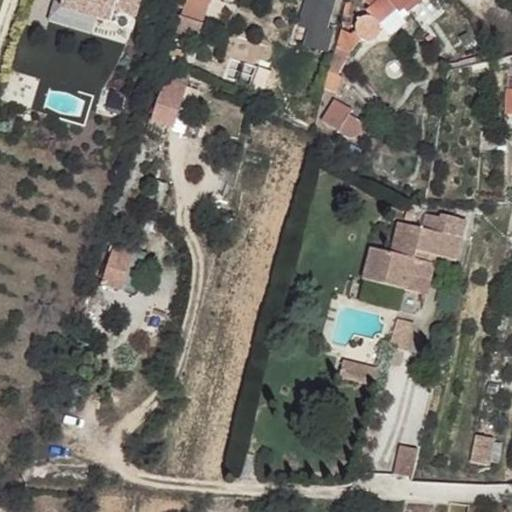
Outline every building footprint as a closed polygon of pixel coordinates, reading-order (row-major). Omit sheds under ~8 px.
[(142,19),(141,0),(61,0),(61,20),(142,19)] [(186,0),(181,17),(201,25),(209,0),(186,0)] [(308,0),(295,42),(326,51),(341,0),(308,0)] [(364,0),(361,3),(373,16),(375,12),(370,8),(376,0),(364,0)] [(376,0),(370,8),(375,12),(387,0),(386,0),(376,0)] [(375,12),(373,16),(375,22),(385,29),(400,12),(387,0),(375,12)] [(386,0),(387,0),(400,12),(404,15),(417,0),(386,0)] [(385,29),(375,22),(372,21),(369,22),(366,24),(364,26),(362,28),(361,31),(361,34),(362,36),(363,39),(365,42),(368,43),(371,45),(375,44),(378,43),(382,39),(385,34),(385,29)] [(336,56),(327,77),(333,79),(349,63),(336,56)] [(327,77),(322,90),(335,99),(343,90),(339,85),(353,68),(349,63),(333,79),(327,77)] [(186,90),(165,82),(151,123),(173,129),(186,90)] [(329,107),(311,128),(345,157),(353,148),(356,139),(353,136),(350,135),(341,127),(336,123),(341,116),(333,110),(329,107)] [(341,116),(336,123),(341,127),(346,121),(341,116)] [(430,219),(426,233),(467,242),(472,223),(447,217),(446,223),(430,219)] [(375,252),(366,282),(410,293),(415,280),(434,284),(437,272),(431,266),(415,261),(416,250),(422,232),(399,227),(391,254),(375,252)] [(426,233),(422,232),(416,250),(436,254),(463,260),(467,242),(426,233)] [(135,251),(115,244),(102,285),(121,292),(135,251)] [(416,250),(415,261),(431,266),(436,254),(416,250)] [(416,327),(400,324),(395,352),(409,355),(416,327)] [(379,376),(346,368),(344,382),(376,390),(379,376)] [(495,444),(478,441),(473,469),(489,471),(495,444)]
